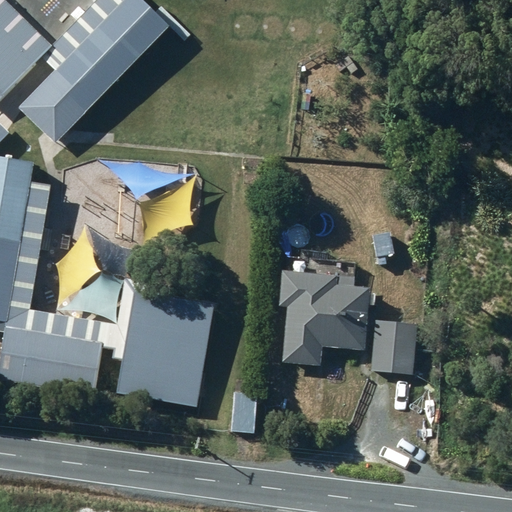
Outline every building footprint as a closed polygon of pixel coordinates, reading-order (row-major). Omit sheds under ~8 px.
[(124,0),(95,0),(32,68),(66,99),(143,17),(124,0)] [(0,120),(11,131),(46,94),(0,51),(0,120)] [(253,93),(252,125),(308,129),(311,61),(255,57),(253,93)] [(159,88),(156,137),(241,142),(242,125),(252,125),(253,93),(159,88)] [(0,156),(0,239),(12,158),(0,156)] [(272,259),(259,343),(299,349),(302,330),(335,335),(345,270),(272,259)] [(111,277),(96,379),(178,391),(193,289),(111,277)] [(419,317),(378,314),(373,373),(414,376),(419,317)] [(83,338),(0,324),(0,370),(75,383),(83,338)]
